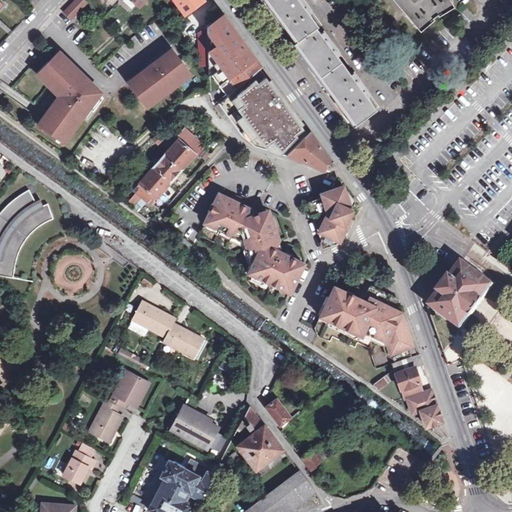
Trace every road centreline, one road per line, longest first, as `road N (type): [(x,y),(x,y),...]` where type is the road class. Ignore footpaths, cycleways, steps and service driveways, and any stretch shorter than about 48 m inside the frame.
road 1 (residential): [(332,511),(260,407),(256,340),(0,149)]
road 2 (secondary): [(483,511),(391,232)]
road 3 (secondary): [(391,232),(228,0)]
